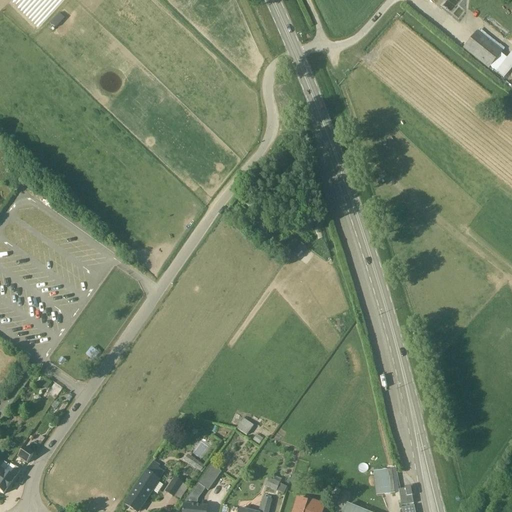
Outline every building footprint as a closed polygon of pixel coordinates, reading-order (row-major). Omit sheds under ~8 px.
[(502,53),(477,32),(463,48),(489,69),(502,53)] [(3,365),(10,354),(0,347),(0,363),(3,365)] [(40,384),(47,388),(50,382),(43,379),(40,384)] [(253,426),(243,419),(240,423),(235,420),(232,424),(237,427),(236,428),(246,435),(253,426)] [(189,427),(186,420),(180,423),(184,430),(189,427)] [(25,447),(18,457),(27,464),(35,454),(25,447)] [(188,455),(184,461),(201,472),(205,466),(188,455)] [(164,472),(158,468),(159,467),(153,463),(125,505),(136,511),(138,511),(160,480),(159,480),(164,472)] [(205,490),(208,491),(221,473),(211,465),(198,483),(188,498),(187,505),(184,505),(183,511),(206,511),(207,509),(197,507),(198,501),(205,490)] [(5,472),(0,478),(0,492),(4,495),(21,471),(16,467),(10,476),(5,472)] [(392,470),(373,472),(376,496),(395,494),(392,470)] [(182,483),(175,479),(166,491),(173,496),(182,483)] [(280,483),(269,479),(266,487),(276,491),(280,483)] [(414,504),(411,488),(399,490),(402,506),(414,504)] [(268,511),(272,499),(264,497),(260,511),(249,511),(239,509),(238,511),(268,511)] [(320,505),(312,502),(311,503),(299,499),(294,511),(322,511),(324,509),(319,507),(320,505)]
